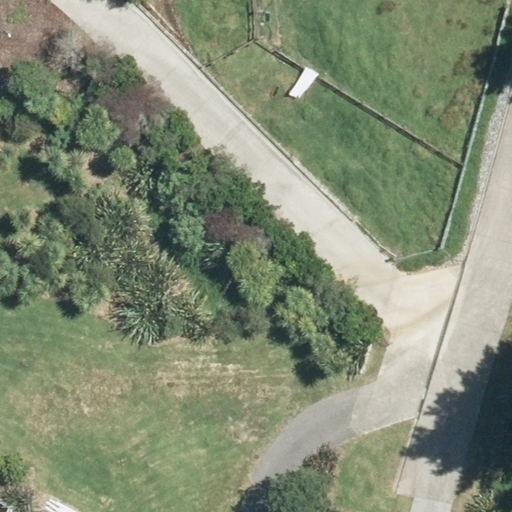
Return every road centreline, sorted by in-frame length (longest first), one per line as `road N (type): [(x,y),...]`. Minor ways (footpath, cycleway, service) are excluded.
road 1 (unknown): [(85,0),(185,84),(350,253),(414,303),(479,324)]
road 2 (unknown): [(479,324),(429,511)]
road 3 (unknown): [(511,203),(479,324)]
